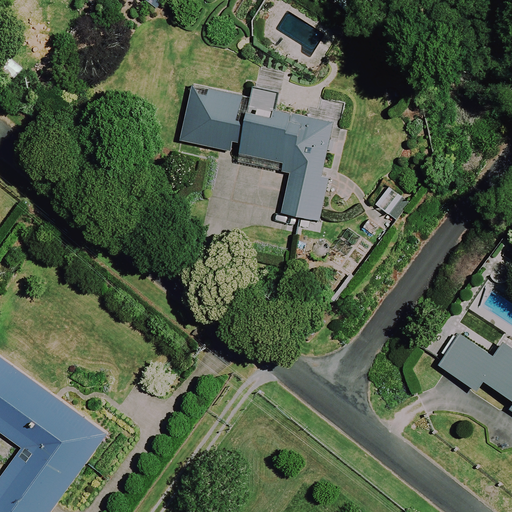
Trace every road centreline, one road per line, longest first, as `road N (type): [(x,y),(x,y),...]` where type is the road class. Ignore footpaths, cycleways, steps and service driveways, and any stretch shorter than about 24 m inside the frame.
road 1 (residential): [(324,397),(0,136)]
road 2 (residential): [(324,397),(511,157)]
road 3 (residential): [(471,511),(324,397)]
